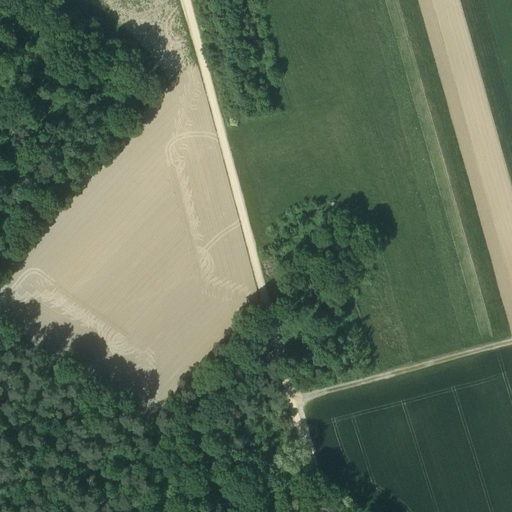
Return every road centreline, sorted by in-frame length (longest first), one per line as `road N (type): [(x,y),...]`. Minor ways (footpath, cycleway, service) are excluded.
road 1 (track): [(183,0),(321,511)]
road 2 (track): [(511,50),(216,128)]
road 3 (track): [(288,401),(511,345)]
road 4 (track): [(0,325),(169,434)]
road 5 (track): [(298,511),(169,434)]
